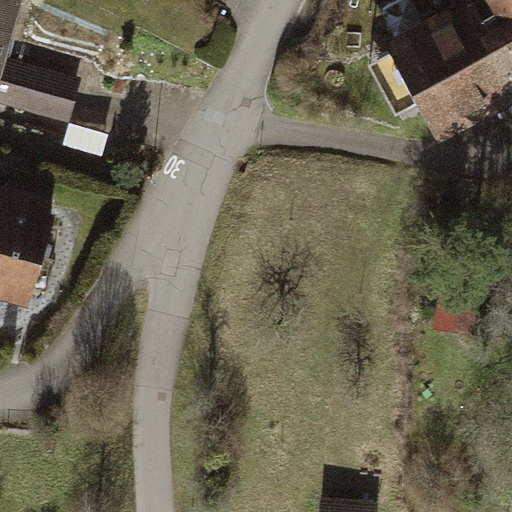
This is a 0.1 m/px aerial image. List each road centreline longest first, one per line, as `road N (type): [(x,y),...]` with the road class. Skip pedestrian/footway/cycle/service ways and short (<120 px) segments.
road 1 (residential): [(196,172),(162,340),(160,511)]
road 2 (residential): [(196,172),(47,386),(0,397)]
road 3 (residential): [(285,0),(196,172)]
